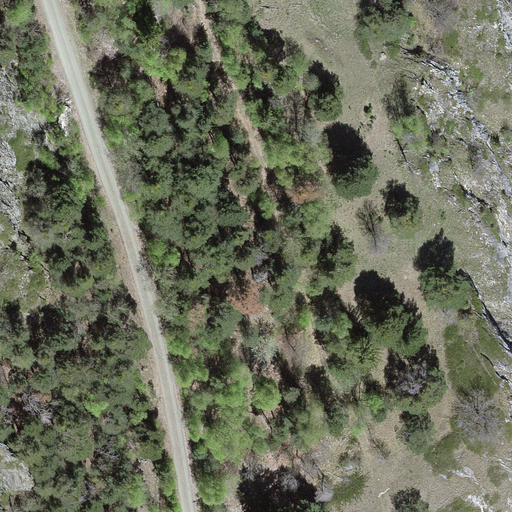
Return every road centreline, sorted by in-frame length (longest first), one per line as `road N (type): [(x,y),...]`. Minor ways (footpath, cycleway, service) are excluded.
road 1 (track): [(387,511),(379,481),(289,324),(229,138),(198,0)]
road 2 (track): [(196,511),(39,0)]
road 3 (motorway): [(156,0),(267,112),(511,292)]
road 4 (motorway): [(0,177),(163,511)]
